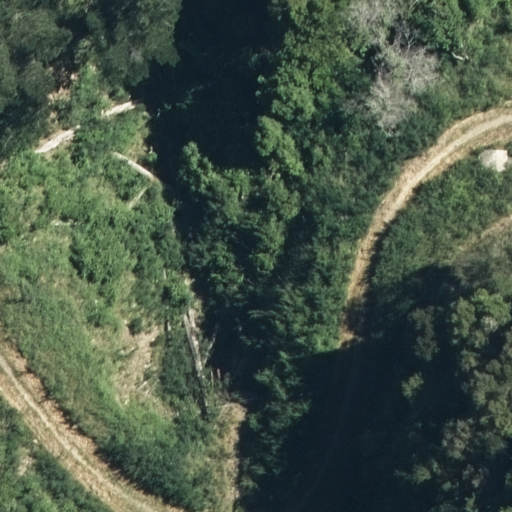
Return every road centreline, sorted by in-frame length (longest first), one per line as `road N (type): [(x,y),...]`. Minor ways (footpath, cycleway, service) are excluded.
road 1 (track): [(511,183),(437,215),(347,322),(320,475),(295,511)]
road 2 (track): [(99,511),(0,408)]
